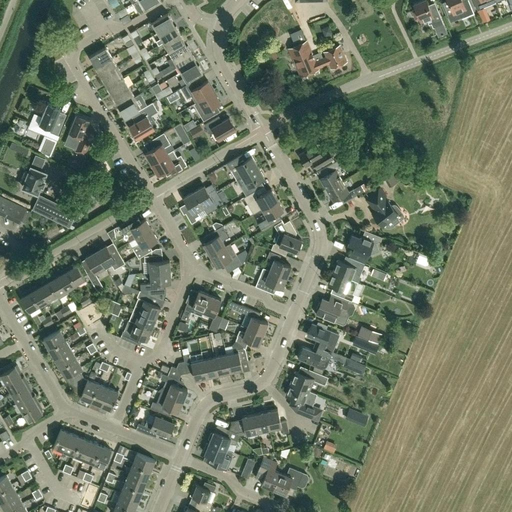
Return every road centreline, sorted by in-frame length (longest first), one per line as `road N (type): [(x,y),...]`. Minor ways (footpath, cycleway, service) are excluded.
road 1 (unclassified): [(293,314),(320,229),(262,131)]
road 2 (residential): [(151,195),(72,53),(99,31)]
road 3 (residential): [(118,216),(0,285)]
road 4 (residential): [(262,131),(386,74)]
road 5 (residential): [(180,456),(208,402),(264,382)]
